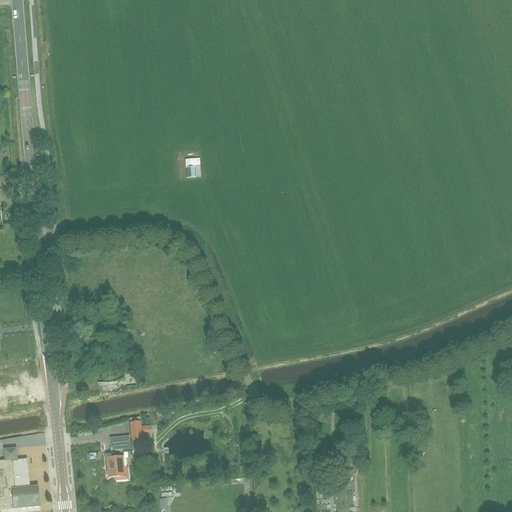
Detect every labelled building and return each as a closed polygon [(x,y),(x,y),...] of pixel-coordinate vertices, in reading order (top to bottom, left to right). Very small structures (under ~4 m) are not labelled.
[(193,160),(185,161),(186,169),(186,178),(195,178),(200,177),(199,160),(193,160)] [(9,372),(0,373),(0,382),(11,381),(9,372)] [(140,427),(140,422),(129,423),(131,441),(142,440),(141,435),(152,434),(151,426),(140,427)] [(28,459),(18,460),(17,448),(4,449),(6,461),(0,461),(0,510),(14,509),(40,507),(38,486),(26,487),(24,466),(28,465),(28,459)] [(111,459),(106,459),(108,478),(114,477),(115,481),(128,480),(127,467),(123,467),(122,457),(121,457),(121,451),(121,449),(110,450),(111,455),(115,454),(115,458),(111,459)]
